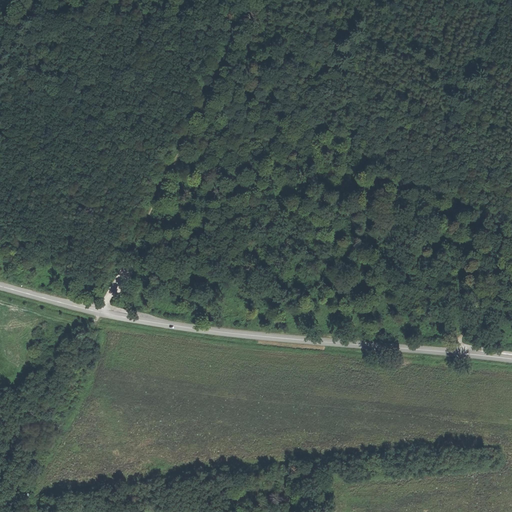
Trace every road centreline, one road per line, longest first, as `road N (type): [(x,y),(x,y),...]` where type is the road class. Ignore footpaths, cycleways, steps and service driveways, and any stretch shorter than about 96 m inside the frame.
road 1 (tertiary): [(0,282),(242,332),(511,359)]
road 2 (track): [(105,309),(252,0)]
road 3 (track): [(105,309),(12,511)]
road 4 (track): [(511,235),(459,354)]
